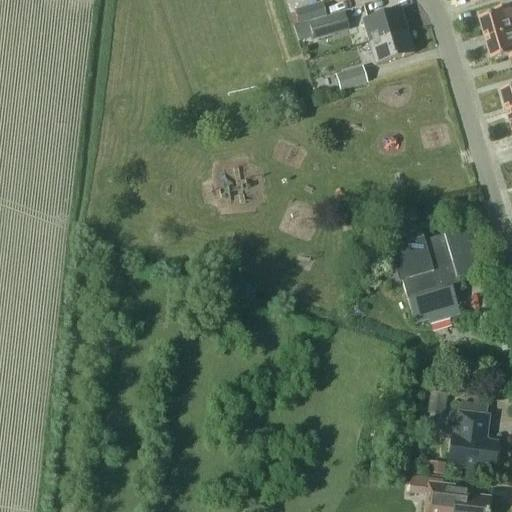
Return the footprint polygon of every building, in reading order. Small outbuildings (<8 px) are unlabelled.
[(297,25),(298,26),(326,17),(321,3),(293,12),(294,14),(289,15),(292,26),(297,25)] [(479,19),(486,40),(511,32),(511,12),(510,6),(495,10),(496,14),(479,19)] [(362,21),(369,43),(407,32),(400,10),(362,21)] [(326,18),(326,17),(298,26),(308,23),(314,41),(348,30),(343,13),(326,18)] [(407,32),(369,43),(375,66),(414,54),(407,32)] [(511,32),(486,40),(492,61),(509,56),(510,60),(511,59),(511,32)] [(366,83),(361,66),(334,74),(339,91),(366,83)] [(511,88),(501,92),(507,113),(511,111),(511,88)] [(394,268),(388,270),(379,272),(383,288),(402,283),(415,325),(428,321),(430,324),(459,315),(453,294),(466,291),(462,278),(483,272),(474,242),(471,243),(467,229),(425,241),(422,232),(406,236),(408,242),(392,247),(389,253),(394,268)] [(445,395),(430,393),(427,414),(443,415),(445,395)] [(452,437),(448,466),(492,471),(495,447),(481,445),(482,437),(484,437),(487,418),(459,415),(457,437),(452,437)] [(444,476),(445,466),(429,464),(428,475),(444,476)] [(443,482),(410,478),(408,493),(424,495),(428,495),(425,511),(487,511),(489,500),(466,497),(467,490),(443,488),(443,482)]
